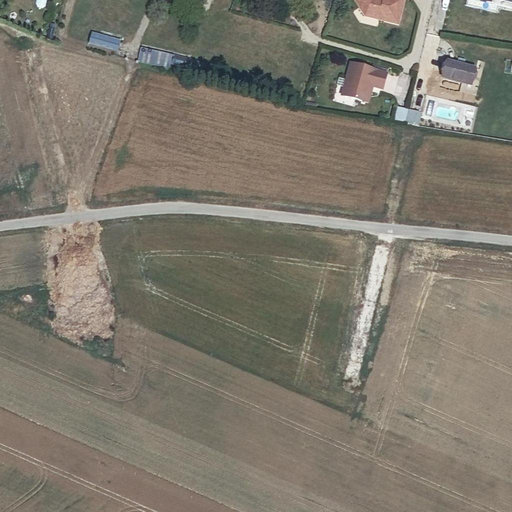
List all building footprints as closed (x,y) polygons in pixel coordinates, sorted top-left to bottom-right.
[(353,0),(366,19),(399,28),(405,1),(399,0),(353,0)] [(65,39),(79,42),(81,35),(67,31),(65,39)] [(90,46),(119,53),(122,43),(93,35),(90,46)] [(194,72),(196,63),(142,49),(140,58),(159,63),(194,72)] [(138,64),(158,69),(159,63),(140,58),(138,64)] [(448,62),(441,87),(459,92),(461,84),(471,87),(476,69),(448,62)] [(194,72),(203,74),(206,66),(196,63),(194,72)] [(388,76),(351,66),(342,98),(369,106),(373,90),(383,92),(388,76)] [(397,111),(395,120),(405,122),(407,113),(397,111)] [(407,125),(418,127),(421,114),(410,111),(407,125)]
